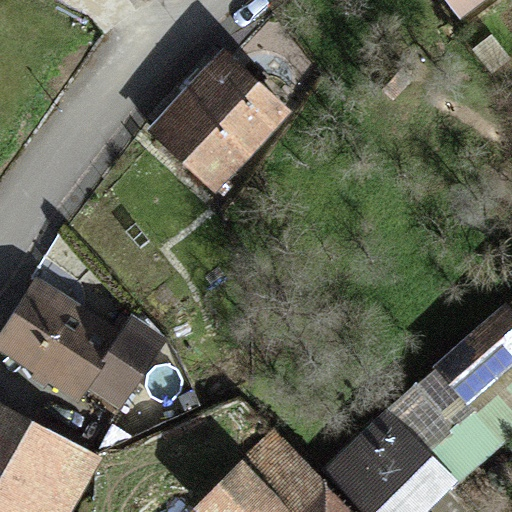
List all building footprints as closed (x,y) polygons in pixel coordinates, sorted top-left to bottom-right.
[(478,0),(455,0),(464,11),(478,0)] [(284,116),(227,57),(189,94),(153,130),(217,195),(226,186),(220,179),(284,116)] [(407,79),(392,65),(375,83),(390,97),(407,79)] [(0,337),(0,349),(39,373),(51,381),(80,399),(91,381),(126,403),(164,340),(122,315),(112,331),(33,283),(13,316),(0,337)] [(467,398),(511,361),(485,329),(441,366),(467,398)] [(51,381),(39,373),(34,381),(46,389),(51,381)] [(0,441),(73,481),(89,451),(0,403),(0,441)] [(322,470),(363,511),(392,511),(434,472),(378,415),(322,470)] [(257,511),(305,466),(275,435),(196,511),(257,511)] [(56,511),(73,481),(0,441),(0,511),(56,511)] [(350,511),(305,466),(257,511),(350,511)]
